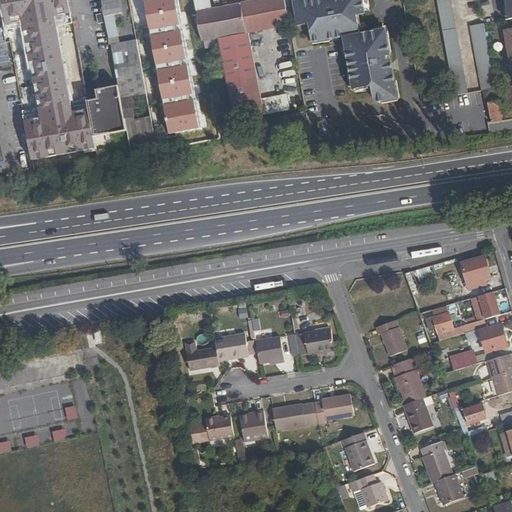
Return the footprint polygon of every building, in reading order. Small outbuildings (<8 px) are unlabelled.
[(87,102),(68,0),(1,0),(7,30),(23,27),(39,111),(24,114),(32,161),(96,150),(94,136),(87,102)] [(104,0),(106,6),(105,7),(105,10),(107,20),(112,44),(119,42),(114,14),(123,12),(121,0),(104,0)] [(203,41),(205,40),(221,37),(249,32),(243,2),(213,8),(211,0),(197,0),(200,13),(168,19),(173,46),(203,41)] [(249,32),(221,37),(237,120),(267,114),(251,32),(292,24),(287,0),(253,0),(243,2),(249,32)] [(329,33),(346,30),(349,47),(353,47),(357,70),(353,71),(356,83),(360,86),(376,83),(378,95),(382,98),(399,95),(401,93),(399,80),(396,81),(393,67),(387,68),(386,61),(392,60),(390,51),(394,50),(391,36),(388,37),(386,26),(363,30),(359,12),(366,10),(363,0),(296,0),(299,18),(311,15),(315,39),(330,36),(329,33)] [(470,92),(452,0),(438,0),(456,95),(470,92)] [(130,143),(132,154),(157,150),(190,144),(188,130),(186,118),(185,116),(152,122),(151,117),(136,120),(131,95),(147,92),(144,76),(169,71),(173,88),(180,86),(173,46),(168,19),(166,7),(133,12),(138,39),(112,44),(120,86),(128,129),(130,143)] [(99,21),(107,20),(105,10),(98,12),(99,21)] [(486,22),(473,25),(485,89),(495,87),(498,87),(486,23),(486,22)] [(282,27),(283,33),(283,35),(292,34),(290,25),(282,27)] [(208,64),(203,41),(173,46),(180,86),(183,97),(185,97),(188,108),(215,103),(208,64)] [(147,92),(148,99),(153,98),(152,92),(173,88),(169,71),(144,76),(147,92)] [(87,102),(94,136),(128,129),(120,86),(97,90),(98,100),(87,102)] [(266,98),(269,114),(293,110),(290,94),(266,98)] [(500,100),(489,102),(493,120),(503,118),(500,100)] [(190,144),(222,138),(220,124),(188,130),(190,144)] [(130,143),(98,150),(99,160),(132,154),(130,143)] [(489,254),(466,260),(473,285),(494,279),(493,274),(495,274),(489,254)] [(440,312),(434,313),(437,323),(443,322),(448,337),(481,327),(479,320),(455,328),(448,305),(439,308),(440,312)] [(240,310),(242,319),(250,317),(248,308),(240,310)] [(398,316),(378,323),(381,331),(384,330),(392,352),(409,346),(398,316)] [(434,317),(427,320),(432,333),(439,331),(434,317)] [(502,323),(483,329),(489,351),(508,346),(502,323)] [(330,324),(295,331),(299,351),(308,349),(308,350),(334,345),(330,324)] [(219,368),(219,365),(218,362),(248,357),(244,335),(215,340),(216,350),(196,354),(186,355),(189,372),(210,368),(211,370),(219,368)] [(280,337),(255,341),(260,363),(270,361),(271,364),(285,361),(280,337)] [(183,341),(186,355),(196,354),(193,339),(183,341)] [(75,350),(0,366),(0,389),(80,371),(75,350)] [(458,359),(461,367),(471,364),(485,360),(482,352),(458,359)] [(511,390),(511,352),(490,359),(500,394),(511,390)] [(411,354),(391,361),(396,374),(400,387),(405,400),(404,400),(415,429),(433,422),(423,394),(426,393),(411,354)] [(250,358),(245,359),(250,373),(255,371),(250,358)] [(300,401),(272,406),(276,427),(318,419),(318,421),(326,419),(326,416),(353,411),(350,390),(322,395),(322,398),(314,400),(314,399),(301,402),(300,401)] [(488,419),(483,403),(465,408),(470,424),(488,419)] [(78,407),(68,407),(68,420),(79,419),(78,407)] [(254,412),(239,415),(243,439),(268,434),(262,408),(254,410),(254,412)] [(205,421),(189,425),(192,442),(200,440),(234,434),(230,414),(218,416),(205,419),(205,421)] [(364,429),(344,437),(355,468),(376,461),(364,429)] [(56,442),(68,441),(67,430),(54,431),(56,442)] [(509,454),(511,453),(511,436),(511,432),(503,435),(509,454)] [(26,438),(29,448),(41,446),(38,435),(26,438)] [(235,439),(239,460),(245,459),(240,438),(235,439)] [(0,442),(0,448),(0,453),(12,453),(12,442),(0,442)] [(424,453),(432,479),(435,478),(444,502),(464,495),(456,470),(453,471),(444,446),(424,453)] [(492,470),(481,473),(489,498),(501,494),(492,470)] [(374,471),(359,476),(369,504),(389,497),(382,478),(377,480),(374,471)] [(345,499),(352,497),(348,486),(341,489),(345,499)] [(205,498),(206,511),(217,511),(217,498),(205,498)] [(511,511),(511,501),(499,505),(501,511),(511,511)]
